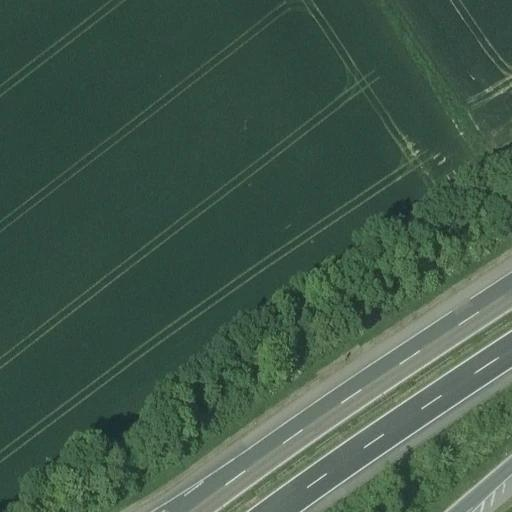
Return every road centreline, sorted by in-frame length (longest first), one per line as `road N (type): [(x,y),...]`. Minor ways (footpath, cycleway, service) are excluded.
road 1 (motorway): [(511,285),(190,511)]
road 2 (motorway): [(284,511),(511,347)]
road 3 (track): [(502,171),(384,0)]
